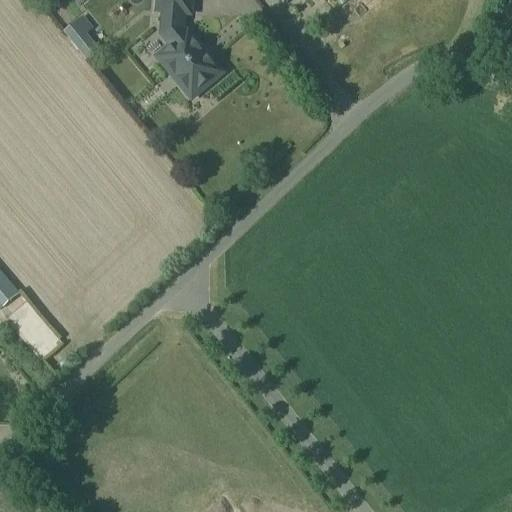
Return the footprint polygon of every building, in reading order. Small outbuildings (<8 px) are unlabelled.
[(59,0),(44,12),(58,29),(76,14),(63,0),(59,0)] [(158,0),(158,12),(171,12),(170,32),(179,44),(161,57),(181,83),(179,85),(190,100),(205,89),(203,86),(219,74),(200,50),(200,46),(192,34),(188,34),(184,28),(184,13),(190,13),(190,0),(158,0)] [(312,0),(300,12),(330,45),(349,28),(322,0),(312,0)] [(92,30),(83,18),(64,33),(88,63),(100,53),(86,35),(92,30)] [(0,274),(0,308),(3,312),(20,299),(0,274)] [(22,302),(0,318),(0,320),(29,359),(53,341),(22,302)]
